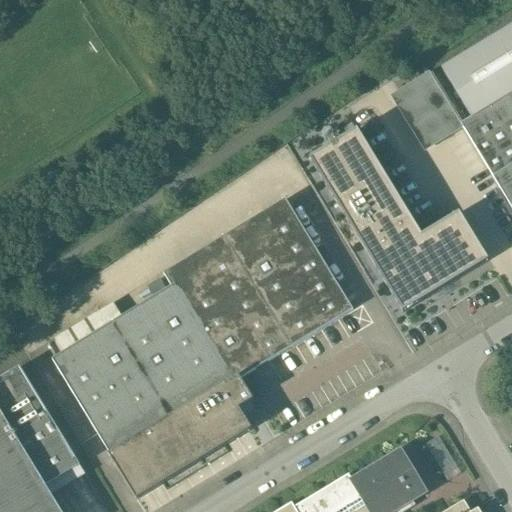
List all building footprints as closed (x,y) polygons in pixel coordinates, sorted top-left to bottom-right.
[(511,25),(441,69),(470,117),(511,91),(511,25)] [(460,124),(430,75),(399,94),(428,140),(434,137),(437,143),(438,142),(443,150),(451,146),(459,159),(475,149),(460,124)] [(511,91),(470,117),(460,124),(475,149),(492,177),(511,209),(511,91)] [(364,133),(311,165),(406,323),(495,271),(461,215),(426,236),(364,133)] [(475,149),(459,159),(451,146),(443,150),(452,165),(450,166),(466,193),(492,177),(475,149)] [(154,296),(51,359),(109,454),(237,377),(238,379),(352,309),(285,199),(162,273),(170,286),(165,290),(160,282),(149,289),(154,296)] [(79,465),(19,367),(0,377),(0,412),(45,486),(79,465)] [(237,377),(109,454),(136,498),(249,429),(236,408),(251,399),(238,379),(237,377)] [(60,511),(45,486),(0,412),(0,511),(60,511)] [(353,482),(352,483),(361,498),(369,511),(392,511),(425,492),(402,452),(353,482)] [(295,508),(294,508),(296,511),(338,511),(361,498),(352,483),(353,482),(349,475),(295,508)] [(369,511),(361,498),(338,511),(369,511)] [(480,511),(478,509),(472,511),(470,511),(464,501),(445,511),(480,511)] [(296,511),(294,508),(295,508),(292,503),(277,511),(296,511)]
